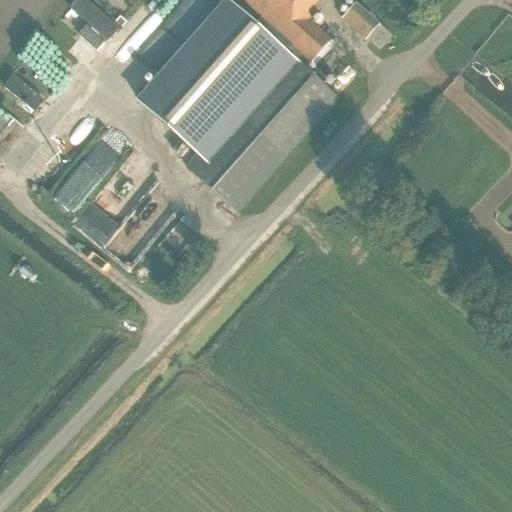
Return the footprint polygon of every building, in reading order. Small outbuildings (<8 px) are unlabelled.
[(336,45),(330,39),(309,21),(319,11),(315,7),(321,0),(239,0),(291,45),(284,53),(288,57),(234,117),(186,171),(236,214),(283,160),(337,99),(309,75),(336,45)] [(379,50),(392,37),(351,0),(339,14),(379,50)] [(242,101),(271,68),(242,42),(212,75),(242,101)] [(453,81),(445,94),(458,102),(466,89),(453,81)] [(70,222),(121,261),(169,199),(144,180),(109,225),(83,205),(70,222)] [(180,218),(157,242),(173,257),(196,232),(180,218)]
